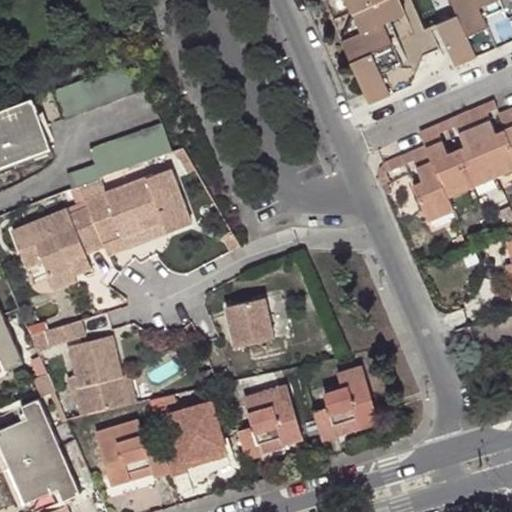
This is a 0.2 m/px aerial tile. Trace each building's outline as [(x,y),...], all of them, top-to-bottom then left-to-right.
[(409,0),(324,0),(373,110),(414,92),(427,62),(445,55),(436,34),(426,39),(409,0)] [(511,26),(511,0),(458,0),(452,3),(461,24),(436,34),(445,55),(454,76),(479,66),(471,46),(487,39),(477,14),(495,7),(504,30),(511,26)] [(139,93),(128,63),(57,90),(68,120),(139,93)] [(0,168),(53,149),(34,99),(0,111),(0,168)] [(495,102),(481,108),(485,116),(498,111),(495,102)] [(481,108),(469,113),(499,178),(511,172),(511,142),(507,130),(492,135),(485,116),(481,108)] [(511,111),(501,117),(507,130),(511,142),(511,111)] [(468,146),(457,152),(473,188),(499,178),(469,113),(456,118),(460,127),(468,146)] [(456,118),(432,128),(436,138),(460,127),(456,118)] [(102,178),(173,152),(163,123),(90,149),(96,164),(67,175),(73,188),(86,184),(102,178)] [(419,135),(424,149),(447,200),(473,188),(457,152),(445,157),(436,138),(432,128),(419,135)] [(410,156),(413,164),(421,183),(411,188),(426,223),(451,211),(447,200),(424,149),(410,156)] [(403,169),(413,164),(410,156),(400,161),(403,169)] [(180,172),(93,202),(95,208),(107,245),(169,225),(174,236),(198,228),(180,172)] [(103,181),(102,178),(86,184),(88,187),(103,181)] [(86,184),(73,188),(74,192),(88,187),(86,184)] [(108,248),(107,245),(95,208),(78,213),(75,208),(17,226),(30,264),(46,258),(57,288),(79,281),(78,274),(73,259),(90,254),(108,248)] [(95,268),(90,254),(73,259),(78,274),(95,268)] [(278,337),(269,297),(230,306),(240,347),(278,337)] [(26,361),(0,302),(0,359),(4,358),(10,369),(26,361)] [(84,320),(49,330),(54,345),(88,335),(84,320)] [(78,386),(85,415),(129,406),(124,378),(127,377),(127,374),(117,334),(73,343),(82,385),(78,386)] [(58,389),(39,347),(31,350),(36,364),(30,367),(43,396),(58,389)] [(331,404),(316,409),(325,440),(340,436),(337,426),(355,421),(357,428),(382,421),(366,363),(340,370),(345,385),(327,390),(331,404)] [(129,406),(139,403),(133,373),(127,374),(127,377),(124,378),(129,406)] [(255,424),(240,427),(249,458),(264,454),(262,445),(285,439),(287,444),(306,439),(290,384),(247,397),(255,424)] [(84,491),(42,398),(25,404),(30,417),(0,430),(0,471),(6,469),(20,504),(62,487),(67,498),(84,491)] [(166,446),(174,473),(175,476),(190,472),(189,467),(188,461),(209,456),(211,461),(231,455),(214,399),(172,411),(180,442),(166,446)] [(166,446),(164,439),(147,444),(139,419),(99,431),(114,486),(134,481),(132,475),(154,469),(156,475),(158,477),(174,473),(166,446)] [(337,426),(340,436),(357,431),(357,428),(355,421),(337,426)] [(262,445),(264,454),(265,456),(289,449),(287,444),(285,439),(262,445)] [(188,461),(189,467),(211,461),(209,456),(188,461)] [(134,481),(156,475),(154,469),(132,475),(134,481)]
